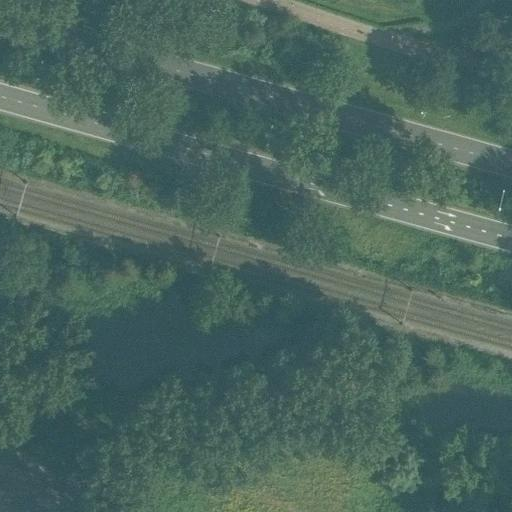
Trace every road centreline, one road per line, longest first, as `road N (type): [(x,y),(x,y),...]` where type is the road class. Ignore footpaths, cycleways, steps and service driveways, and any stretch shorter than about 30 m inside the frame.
road 1 (secondary): [(511,167),(0,21)]
road 2 (secondary): [(0,96),(511,240)]
